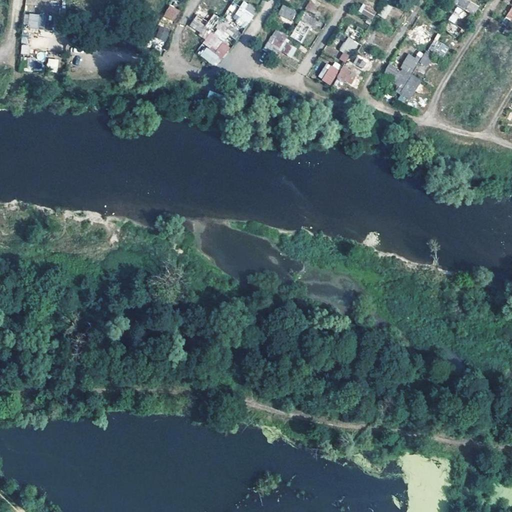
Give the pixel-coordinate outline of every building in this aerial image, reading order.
[(249,12),(253,4),(248,0),(241,0),(239,4),(249,12)] [(280,0),(275,0),(271,9),(287,19),(292,11),(288,9),(290,6),(280,0)] [(314,13),(318,4),(309,0),(305,9),(314,13)] [(480,5),(471,0),(463,0),(461,3),(475,12),(480,5)] [(438,12),(450,19),(456,9),(444,1),(438,12)] [(393,6),(387,2),(381,12),(386,16),(393,6)] [(358,12),(372,19),(376,11),(363,3),(358,12)] [(163,17),(174,21),(179,9),(168,5),(163,17)] [(292,35),(305,12),(296,7),(283,29),(292,35)] [(201,21),(203,16),(193,12),(189,21),(191,17),(201,21)] [(24,13),(23,26),(39,28),(40,15),(24,13)] [(351,28),(354,22),(342,14),(339,19),(351,28)] [(230,35),(237,27),(222,15),(215,23),(230,35)] [(195,29),(201,21),(191,17),(189,21),(187,23),(195,29)] [(339,19),(335,25),(347,33),(351,28),(339,19)] [(456,23),(450,19),(445,26),(457,35),(461,30),(456,26),(456,23)] [(361,31),(367,23),(364,21),(358,29),(361,31)] [(208,26),(204,23),(199,30),(203,33),(208,26)] [(367,23),(361,31),(371,37),(376,30),(367,23)] [(165,41),(170,30),(159,25),(154,37),(165,41)] [(270,49),(281,30),(273,25),(264,40),(268,42),(266,46),(270,49)] [(206,36),(212,28),(208,26),(203,33),(206,36)] [(431,38),(417,29),(411,36),(425,46),(431,38)] [(195,51),(214,67),(231,48),(212,31),(195,51)] [(346,34),(342,41),(350,46),(354,40),(346,34)] [(287,41),(281,37),(275,46),(280,50),(287,41)] [(449,46),(433,39),(418,69),(426,72),(435,54),(443,58),(449,46)] [(511,66),(511,40),(499,59),(511,67),(511,66)] [(348,50),(345,56),(356,62),(360,56),(348,50)] [(422,59),(415,55),(412,59),(408,57),(400,68),(412,75),(422,59)] [(345,56),(341,63),(346,67),(355,72),(360,64),(356,62),(345,56)] [(47,58),(47,72),(57,72),(58,59),(47,58)] [(340,68),(327,60),(317,77),(330,85),(340,68)] [(408,101),(418,86),(421,81),(412,75),(400,68),(392,63),(383,77),(398,86),(395,92),(408,101)] [(471,91),(460,84),(457,90),(468,96),(471,91)] [(490,91),(483,86),(470,105),(478,110),(490,91)] [(468,96),(457,90),(453,95),(464,101),(468,96)] [(494,94),(490,91),(478,110),(482,112),(494,94)]
